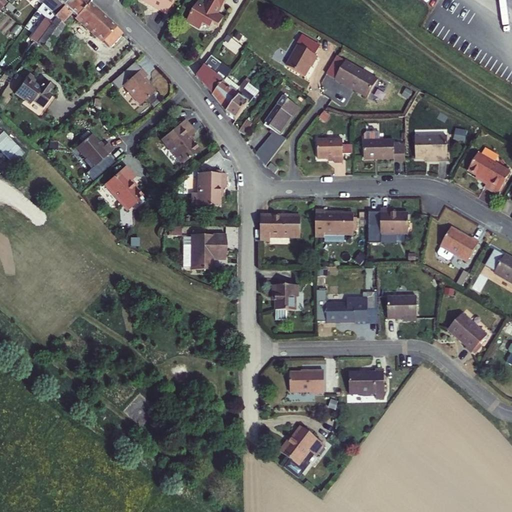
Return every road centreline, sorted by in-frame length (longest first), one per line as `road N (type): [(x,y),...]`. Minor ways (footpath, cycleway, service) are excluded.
road 1 (residential): [(250,350),(416,347),(511,414)]
road 2 (residential): [(511,232),(427,187),(293,188)]
road 3 (residential): [(250,350),(249,189)]
road 4 (residential): [(190,86),(236,146),(249,189)]
